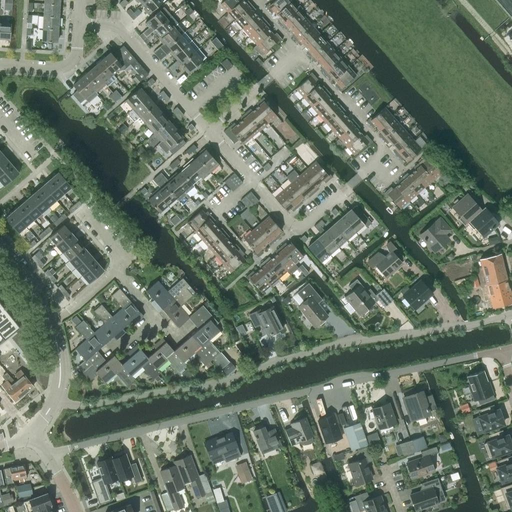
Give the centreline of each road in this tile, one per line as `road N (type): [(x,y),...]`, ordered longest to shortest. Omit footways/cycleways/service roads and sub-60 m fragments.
road 1 (unclassified): [(44,454),(498,350)]
road 2 (unclassified): [(511,314),(335,346),(210,384),(55,403)]
road 3 (residential): [(345,189),(294,231),(206,133)]
road 4 (residential): [(206,133),(117,30),(75,28)]
road 5 (residential): [(387,152),(297,52)]
road 6 (residential): [(297,52),(206,133)]
